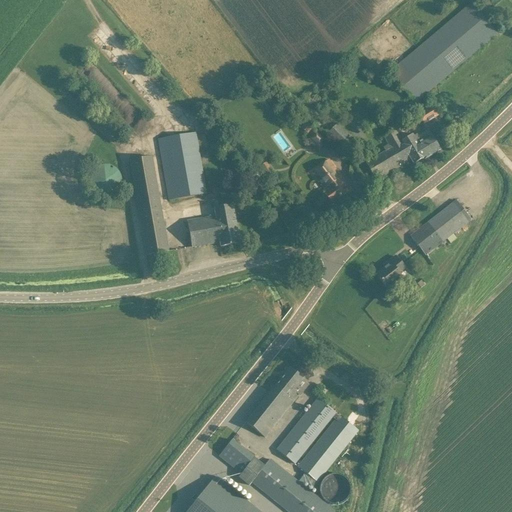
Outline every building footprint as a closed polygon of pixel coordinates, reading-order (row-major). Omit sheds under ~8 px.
[(472,4),(396,68),(390,61),(384,67),(415,104),(497,34),(472,4)] [(433,107),(418,116),(424,124),(438,116),(433,107)] [(301,129),(308,134),(313,128),(306,122),(301,129)] [(327,134),(342,149),(345,151),(355,140),(337,123),(327,134)] [(314,147),(319,152),(328,139),(315,127),(305,140),(310,144),(311,143),(315,146),(314,147)] [(428,130),(420,136),(418,133),(414,135),(413,133),(402,140),(396,129),(384,136),(391,148),(365,163),(376,181),(411,160),(414,164),(425,157),(426,159),(440,150),(428,130)] [(158,140),(168,200),(206,194),(196,133),(158,140)] [(146,256),(168,252),(152,157),(130,161),(146,256)] [(331,204),(351,190),(329,159),(311,172),(325,192),(323,193),(331,204)] [(98,164),(93,189),(115,194),(120,169),(98,164)] [(410,236),(425,256),(447,239),(450,244),(456,239),(453,234),(471,220),(456,201),(410,236)] [(232,204),(213,208),(214,215),(187,221),(190,238),(192,248),(220,243),(220,247),(240,244),(238,234),(232,204)] [(405,268),(402,265),(396,257),(387,263),(389,265),(376,275),(387,289),(401,277),(398,274),(405,268)] [(290,368),(271,391),(290,406),(299,395),(293,391),(303,379),(290,368)] [(290,406),(271,391),(246,423),(265,438),(290,406)] [(334,511),(332,510),(315,496),(310,492),(302,486),(305,483),(313,489),(358,431),(339,415),(318,398),(276,450),(295,465),(333,417),(335,419),(297,467),(306,473),(298,483),(278,466),(270,460),(264,467),(254,459),(232,441),(224,450),(219,456),(242,474),(239,478),(248,486),(249,486),(250,484),(252,482),(288,511),(334,511)] [(259,511),(216,476),(186,511),(259,511)]
